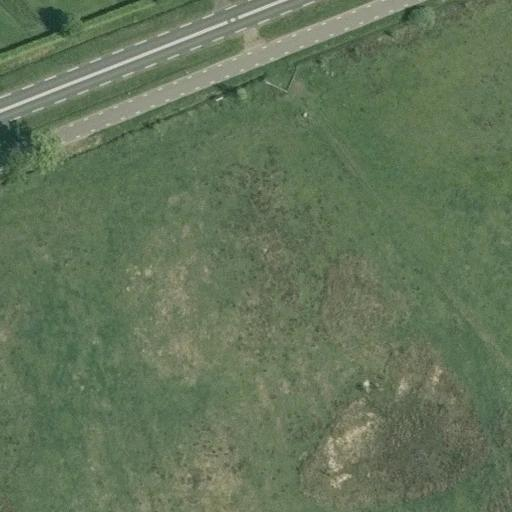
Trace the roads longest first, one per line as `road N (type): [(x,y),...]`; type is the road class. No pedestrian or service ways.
road 1 (unclassified): [(0,161),(398,0)]
road 2 (secondary): [(0,110),(279,0)]
